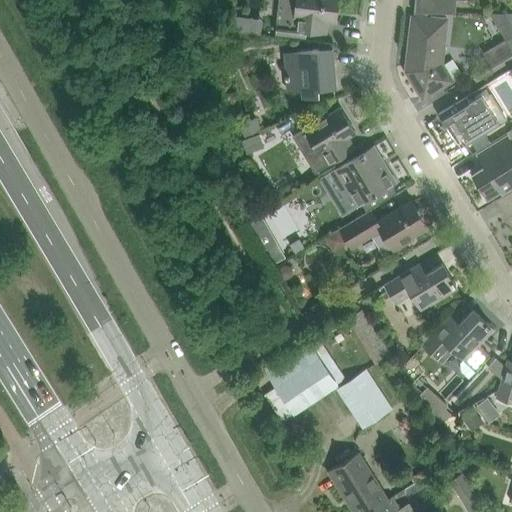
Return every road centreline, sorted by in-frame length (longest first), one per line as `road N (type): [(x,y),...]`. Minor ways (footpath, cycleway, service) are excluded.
road 1 (unclassified): [(258,511),(0,54)]
road 2 (primary): [(164,452),(134,382),(0,159)]
road 3 (residential): [(511,291),(383,82),(384,0)]
road 4 (primary): [(0,338),(86,478)]
